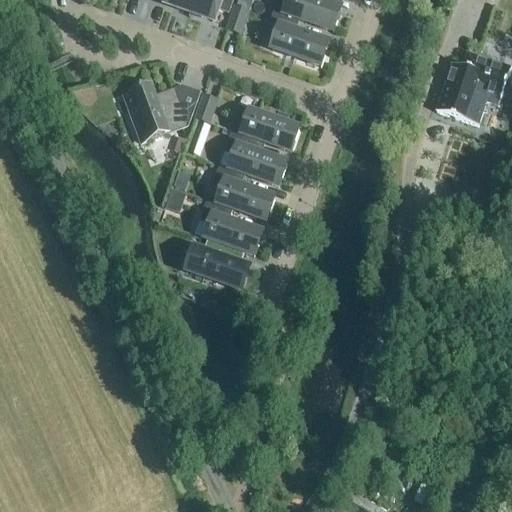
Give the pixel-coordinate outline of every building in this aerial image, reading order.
[(190,16),(195,0),(156,0),(157,1),(168,5),(167,8),(190,16)] [(195,0),(190,16),(214,24),(218,13),(229,17),(234,0),(195,0)] [(334,11),(307,1),(304,0),(290,0),(287,11),(277,7),(270,27),(295,36),(299,24),(326,33),(334,11)] [(240,38),(247,18),(248,15),(236,11),(228,33),(240,38)] [(483,13),(461,17),(463,28),(485,23),(483,13)] [(314,68),(322,45),(295,36),(270,27),(269,27),(280,31),(272,53),(314,68)] [(482,63),(466,57),(461,71),(453,69),(437,116),(479,130),(487,106),(499,110),(511,72),(510,72),(493,66),(483,62),(482,63)] [(151,91),(125,101),(131,118),(130,118),(135,132),(137,132),(143,148),(169,139),(168,136),(188,129),(199,99),(182,93),(175,95),(156,102),(151,91)] [(209,127),(217,104),(205,100),(197,123),(209,127)] [(284,154),(292,131),(250,116),(242,138),(232,135),(257,144),(284,154)] [(199,126),(194,141),(206,145),(211,130),(199,126)] [(280,166),(253,156),(257,144),(232,135),(225,155),(235,159),(230,173),(220,170),(219,170),(245,179),(272,188),(280,166)] [(183,159),(188,145),(179,142),(174,156),(183,159)] [(268,200),(241,191),(245,179),(219,170),(212,190),(223,193),(218,208),(217,208),(233,214),(260,223),(268,200)] [(478,228),(489,195),(456,184),(445,217),(478,228)] [(172,195),(166,212),(180,216),(186,199),(172,195)] [(256,235),(229,226),(233,214),(217,208),(218,208),(207,204),(200,225),(210,228),(205,243),(208,244),(245,257),(248,258),(256,235)] [(241,269),(245,257),(208,244),(204,256),(199,254),(191,277),(235,293),(243,270),(241,269)] [(431,511),(443,490),(425,481),(414,503),(431,511)]
